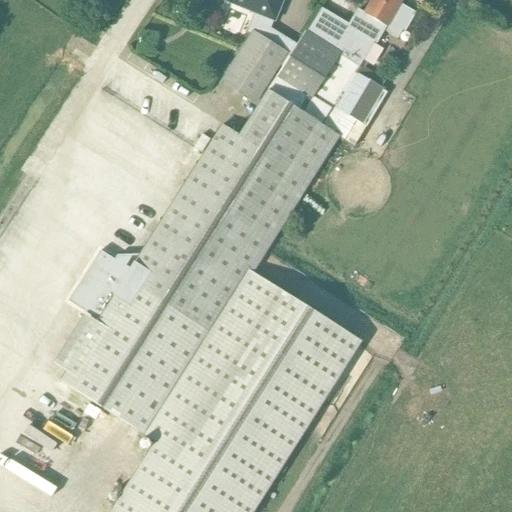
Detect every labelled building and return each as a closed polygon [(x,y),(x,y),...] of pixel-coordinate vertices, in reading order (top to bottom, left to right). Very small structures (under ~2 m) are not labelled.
[(221,78),(255,100),(278,62),(281,63),(295,41),(267,24),(270,16),(273,17),(280,0),(230,0),(254,10),(246,30),(250,32),(221,78)] [(356,70),(373,42),(376,44),(383,31),(396,39),(402,31),(404,32),(415,12),(399,3),(400,0),(367,0),(360,13),(354,9),(344,25),(316,7),(299,34),(353,68),(356,70)] [(95,321),(57,382),(152,442),(107,511),(248,511),(254,503),(258,496),(356,341),(248,272),(334,135),(318,125),(353,68),(299,34),(295,41),(281,63),(235,136),(218,125),(191,168),(159,219),(126,271),(96,251),(64,302),(95,321)] [(356,70),(353,68),(318,125),(334,135),(339,138),(351,120),(364,128),(386,93),(380,89),(382,86),(356,70)] [(65,473),(48,464),(55,451),(23,434),(11,458),(60,483),(65,473)]
